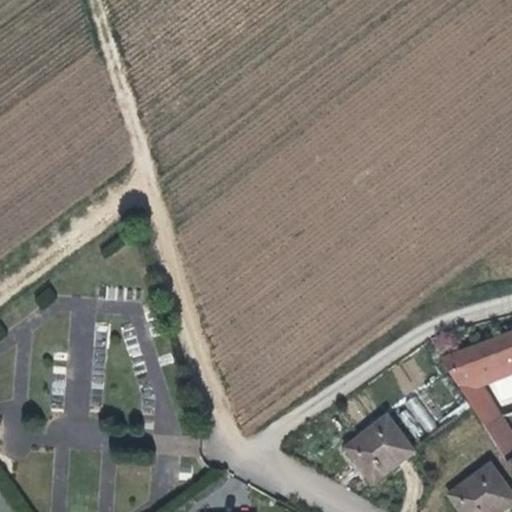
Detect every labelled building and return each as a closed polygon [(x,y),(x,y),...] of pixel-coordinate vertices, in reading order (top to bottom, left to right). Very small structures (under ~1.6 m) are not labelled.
[(476,378),(511,364),(511,333),(444,359),(459,384),(476,378)] [(501,417),(476,378),(459,384),(485,426),(501,417)] [(379,481),(416,453),(389,417),(347,449),(375,485),(379,481)] [(511,461),(511,435),(501,417),(485,426),(508,464),(511,461)] [(503,511),(511,506),(511,491),(493,466),(450,496),(461,511),(503,511)]
